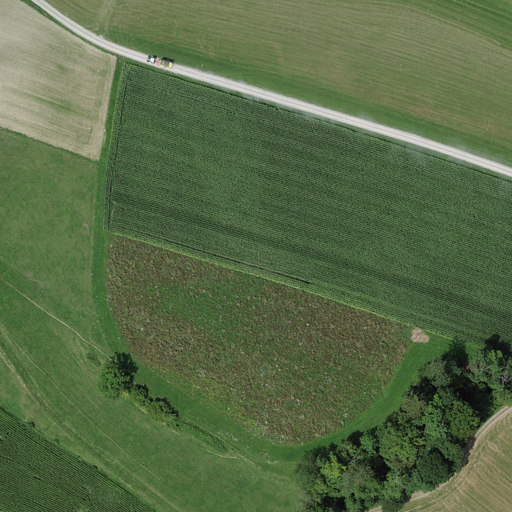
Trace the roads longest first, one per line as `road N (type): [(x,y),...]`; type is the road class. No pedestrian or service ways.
road 1 (track): [(38,0),(104,44),(511,176)]
road 2 (track): [(378,511),(442,485),(474,439),(511,408)]
